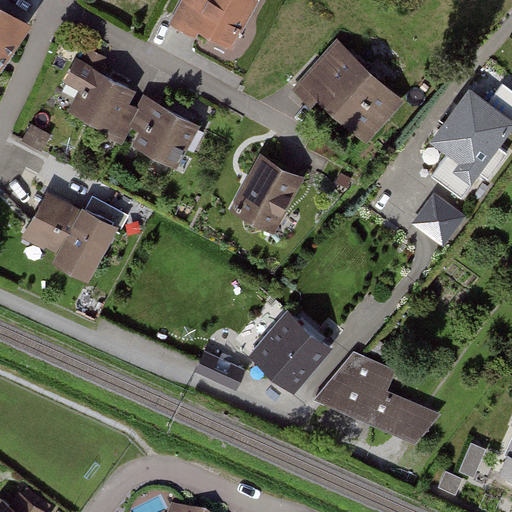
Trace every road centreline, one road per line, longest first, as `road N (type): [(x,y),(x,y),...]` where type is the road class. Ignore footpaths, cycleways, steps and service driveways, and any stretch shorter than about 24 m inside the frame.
road 1 (residential): [(55,1),(301,136)]
road 2 (residential): [(98,511),(126,477),(155,470),(281,511)]
road 3 (residential): [(0,129),(55,1)]
